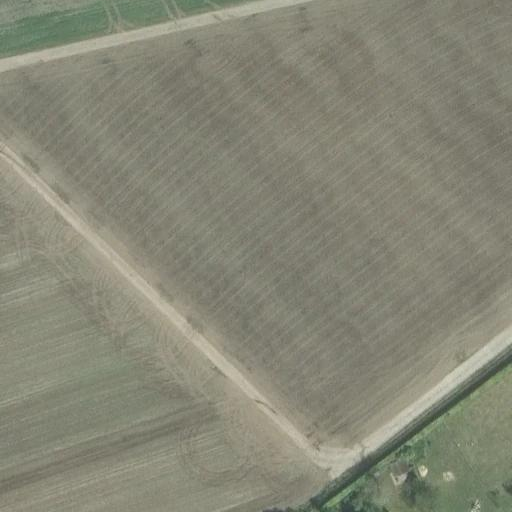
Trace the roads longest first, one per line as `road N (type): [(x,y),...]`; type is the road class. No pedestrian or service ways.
road 1 (track): [(0,148),(335,472),(511,338)]
road 2 (track): [(0,67),(298,0)]
